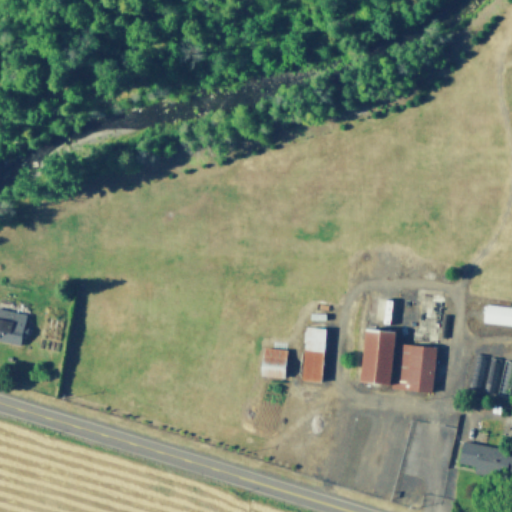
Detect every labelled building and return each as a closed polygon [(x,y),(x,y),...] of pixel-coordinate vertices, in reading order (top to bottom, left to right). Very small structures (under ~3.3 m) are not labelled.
[(511,328),(474,324),(476,306),(511,310),(511,328)] [(0,340),(23,345),(29,314),(0,308),(0,340)] [(299,315),(299,308),(316,310),(315,317),(299,315)] [(291,381),(295,328),(320,330),(316,383),(291,381)] [(362,333),(433,336),(429,392),(359,386),(362,333)] [(288,377),(289,349),(265,348),(264,376),(288,377)] [(252,376),(254,350),(278,352),(276,378),(252,376)] [(450,464),(457,437),(500,448),(493,475),(450,464)]
